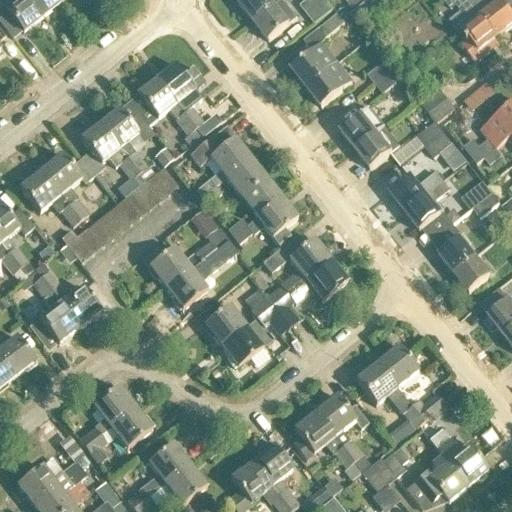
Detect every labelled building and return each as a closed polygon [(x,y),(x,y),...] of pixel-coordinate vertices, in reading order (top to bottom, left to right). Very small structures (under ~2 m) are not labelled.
[(22,37),(41,22),(23,0),(12,0),(17,6),(4,16),(22,37)] [(54,0),(23,0),(41,22),(60,7),(54,0)] [(269,0),(267,2),(264,0),(248,0),(237,9),(252,28),(273,11),(274,11),(287,0),(269,0)] [(360,0),(355,0),(347,6),(352,13),(364,4),(360,0)] [(441,0),(446,6),(454,0),(466,15),(453,26),(461,37),(462,37),(469,46),(463,50),(477,68),(493,55),(489,50),(498,43),(464,0),(441,0)] [(511,21),(500,6),(491,14),(479,0),(464,0),(498,43),(511,31),(511,21)] [(307,19),(315,29),(334,13),(326,4),(307,19)] [(356,29),(374,15),(367,6),(349,20),(356,29)] [(267,47),(289,30),(274,11),(273,11),(252,28),(267,47)] [(344,14),(338,19),(343,25),(349,20),(344,14)] [(338,19),(318,35),(326,44),(346,28),(343,25),(338,19)] [(323,49),(311,59),(290,75),(305,94),(338,68),(323,49)] [(367,80),(375,90),(392,76),(385,66),(367,80)] [(338,69),(338,68),(305,94),(321,114),(354,87),(339,68),(338,69)] [(197,135),(202,142),(210,135),(192,113),(202,105),(194,95),(195,94),(175,69),(156,84),(197,135)] [(400,85),(392,76),(375,90),(383,99),(400,85)] [(158,124),(169,115),(177,125),(176,126),(188,142),(197,135),(156,84),(137,99),(158,124)] [(491,86),(466,105),(475,116),(500,97),(491,86)] [(430,119),(448,105),(439,94),(421,107),(430,119)] [(448,105),(430,119),(438,129),(455,115),(448,105)] [(489,146),(480,153),(473,145),(464,152),(478,170),(485,165),(511,143),(511,111),(497,123),(497,124),(481,136),(489,146)] [(340,137),(355,156),(386,132),(371,113),(361,121),(361,120),(340,137)] [(127,149),(138,140),(144,149),(154,141),(138,119),(128,127),(118,114),(100,129),(140,180),(148,173),(137,159),(135,160),(127,149)] [(417,142),(424,151),(442,136),(435,127),(417,142)] [(101,169),(108,164),(116,173),(118,171),(131,187),(140,180),(100,129),(81,144),(101,169)] [(387,133),(386,132),(355,156),(370,175),(391,159),(377,141),(387,133)] [(453,149),(442,136),(424,151),(434,164),(453,149)] [(199,173),(210,165),(220,178),(196,196),(201,203),(250,164),(234,144),(222,153),(214,143),(190,161),(199,173)] [(498,156),(511,144),(511,143),(485,165),(491,172),(503,162),(498,156)] [(174,165),(165,154),(155,162),(163,173),(174,165)] [(79,205),(70,194),(81,185),(85,190),(96,182),(82,164),(72,172),(62,159),(41,176),(61,201),(81,227),(90,220),(78,206),(79,205)] [(216,193),(226,185),(241,204),(266,184),(250,164),(201,203),(207,211),(221,200),(216,193)] [(152,184),(167,203),(179,194),(164,175),(152,184)] [(61,201),(41,176),(20,193),(40,218),(53,208),(61,217),(60,218),(73,234),(81,227),(61,201)] [(438,179),(419,193),(410,182),(389,199),(405,218),(444,187),(438,179)] [(143,191),(158,210),(167,203),(152,184),(143,191)] [(256,224),(282,204),(266,184),(241,204),(256,224)] [(444,187),(405,218),(420,238),(441,221),(432,210),(451,196),(444,187)] [(466,204),(474,214),(493,199),(485,189),(466,204)] [(149,217),(158,210),(143,191),(134,198),(149,217)] [(140,224),(149,217),(134,198),(125,205),(140,224)] [(501,209),(493,199),(474,214),(482,224),(501,209)] [(254,242),(264,234),(279,252),(291,243),(284,235),(297,225),(282,204),(256,224),(257,225),(247,232),(246,231),(232,243),(238,251),(252,240),(254,242)] [(130,232),(140,224),(125,205),(116,213),(130,232)] [(0,247),(21,274),(29,268),(18,252),(16,254),(9,245),(20,236),(24,242),(35,234),(20,215),(11,222),(0,208),(0,247)] [(122,239),(130,232),(116,213),(107,220),(122,239)] [(112,247),(122,239),(107,220),(97,228),(112,247)] [(228,237),(232,243),(246,231),(242,226),(228,237)] [(102,255),(112,247),(97,228),(88,235),(102,255)] [(92,263),(102,255),(88,235),(77,243),(92,263)] [(210,248),(185,267),(174,253),(148,273),(165,295),(191,274),(191,275),(200,269),(199,268),(228,246),(220,235),(208,245),(210,248)] [(61,244),(66,250),(75,243),(70,237),(61,244)] [(92,263),(77,243),(67,252),(82,271),(92,263)] [(454,280),(475,263),(460,244),(439,261),(454,280)] [(280,290),(281,292),(277,296),(266,304),(272,312),(331,266),(314,245),(288,265),(297,276),(280,290)] [(0,267),(1,267),(12,281),(21,274),(0,247),(0,267)] [(285,268),(277,258),(263,270),(271,280),(285,268)] [(490,283),(475,263),(454,280),(469,299),(490,283)] [(290,313),(295,309),(296,311),(314,297),(322,308),(348,287),(331,266),(272,312),(290,334),(300,327),(290,313)] [(81,291),(68,301),(51,278),(50,279),(45,271),(36,277),(54,300),(60,308),(79,334),(101,317),(81,291)] [(191,274),(165,295),(182,316),(208,296),(191,275),(191,274)] [(45,306),(54,300),(36,277),(28,283),(45,306)] [(23,296),(32,290),(28,283),(18,289),(23,296)] [(256,324),(272,312),(266,304),(265,304),(259,296),(245,307),(251,316),(250,316),(256,324)] [(58,350),(79,334),(60,308),(54,300),(45,306),(51,315),(38,324),(58,350)] [(2,301),(0,303),(0,316),(1,317),(9,310),(2,301)] [(491,337),(496,333),(503,342),(511,334),(511,306),(511,305),(484,327),(491,337)] [(221,352),(246,332),(229,311),(204,331),(221,352)] [(257,325),(247,333),(246,332),(221,352),(238,374),(263,354),(273,346),(264,334),(269,330),(279,343),(290,334),(272,312),(256,324),(257,325)] [(511,334),(503,342),(511,352),(511,334)] [(0,360),(16,382),(35,367),(15,341),(4,350),(0,345),(0,360)] [(397,395),(397,394),(418,378),(398,352),(376,369),(397,395)] [(0,393),(16,382),(0,360),(0,393)] [(352,382),(355,386),(376,412),(387,402),(402,421),(403,420),(415,436),(424,429),(411,413),(397,394),(397,395),(376,369),(368,375),(366,372),(352,382)] [(84,453),(135,413),(119,392),(93,412),(104,427),(79,446),(84,453)] [(420,406),(411,413),(424,429),(446,413),(436,400),(423,410),(420,406)] [(350,447),(343,437),(356,427),(361,434),(368,429),(354,411),(347,417),(335,401),(314,418),(334,444),(335,444),(342,453),(350,447)] [(102,455),(117,443),(126,455),(152,435),(135,413),(84,453),(98,472),(109,464),(102,455)] [(293,435),(303,448),(297,454),(306,466),(324,452),(331,461),(334,459),(346,475),(354,469),(342,453),(335,444),(334,444),(314,418),(293,435)] [(467,453),(459,458),(441,436),(429,446),(442,463),(442,462),(467,493),(487,477),(467,453)] [(355,469),(362,479),(370,472),(350,447),(342,453),(354,469),(355,469)] [(143,475),(149,470),(154,477),(135,493),(138,497),(143,494),(149,502),(149,503),(164,490),(190,471),(173,449),(160,459),(156,454),(138,468),(143,475)] [(299,511),(280,486),(293,476),(273,450),(251,467),(286,511),(299,511)] [(383,468),(396,484),(406,477),(401,471),(409,466),(400,455),(383,468)] [(436,477),(429,483),(426,480),(415,488),(432,509),(441,501),(448,509),(467,493),(442,462),(442,463),(431,471),(436,477)] [(381,465),(371,473),(387,492),(396,484),(383,468),(381,465)] [(253,511),(254,511),(252,509),(262,501),(271,511),(272,511),(286,511),(251,467),(230,484),(241,497),(227,507),(230,511),(253,511)] [(77,468),(53,485),(42,471),(16,490),(32,511),(81,473),(77,468)] [(354,469),(344,478),(351,487),(361,479),(354,469)] [(164,490),(172,500),(181,511),(206,492),(190,471),(164,490)] [(377,499),(387,492),(371,473),(370,473),(370,472),(362,479),(377,499)] [(87,483),(81,473),(32,511),(33,511),(71,511),(73,511),(64,500),(87,483)] [(333,484),(322,493),(331,504),(342,495),(333,484)] [(380,511),(392,511),(402,504),(390,489),(373,503),(380,511)] [(127,506),(131,511),(136,511),(149,502),(143,494),(138,497),(127,506)] [(136,511),(155,511),(149,503),(149,502),(136,511)]
